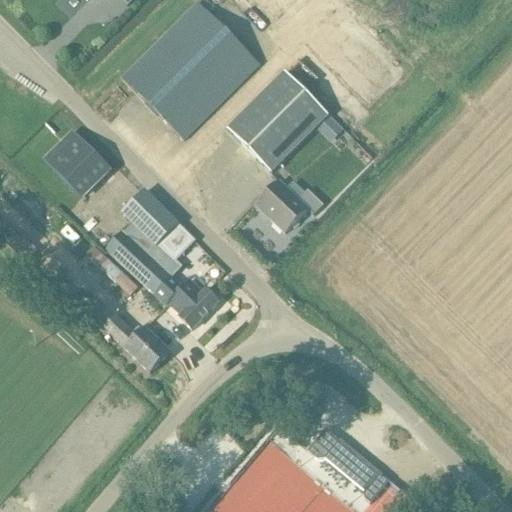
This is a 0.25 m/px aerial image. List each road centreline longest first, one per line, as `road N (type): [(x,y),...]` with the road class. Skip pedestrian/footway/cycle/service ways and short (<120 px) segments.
road 1 (unclassified): [(503,511),(380,389),(329,352),(290,341)]
road 2 (unclassified): [(99,511),(205,390),(254,347),(290,341)]
